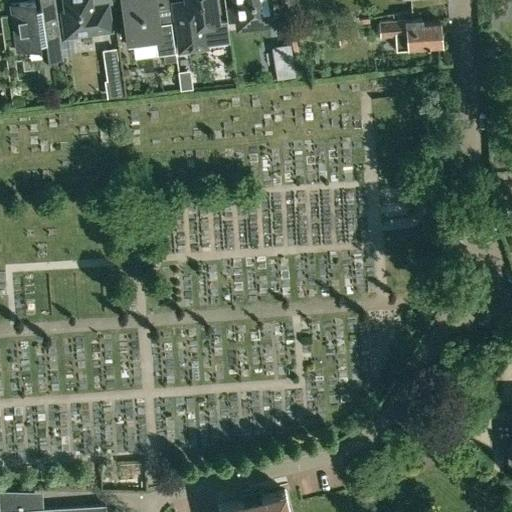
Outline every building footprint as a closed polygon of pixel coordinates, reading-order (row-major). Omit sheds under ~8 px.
[(34,0),(10,4),(17,51),(46,47),(48,61),(63,59),(55,2),(35,4),(34,0)] [(60,11),(64,37),(111,30),(108,2),(92,5),(91,0),(62,0),(64,10),(60,11)] [(156,54),(163,54),(164,62),(176,60),(175,52),(169,12),(157,14),(155,0),(121,0),(128,47),(155,43),(156,54)] [(186,0),(186,1),(172,3),(179,51),(207,47),(204,25),(217,23),(214,0),(186,0)] [(235,0),(239,27),(248,25),(251,28),(260,26),(262,23),(271,22),(267,0),(235,0)] [(380,34),(394,33),(396,48),(441,45),(439,19),(421,21),(421,18),(379,21),(380,34)] [(234,24),(215,25),(216,47),(236,46),(234,24)] [(112,72),(125,72),(126,49),(113,48),(112,72)] [(0,488),(0,511),(104,511),(104,504),(43,508),(42,490),(0,488)] [(290,511),(285,491),(285,489),(218,504),(219,511),(290,511)]
